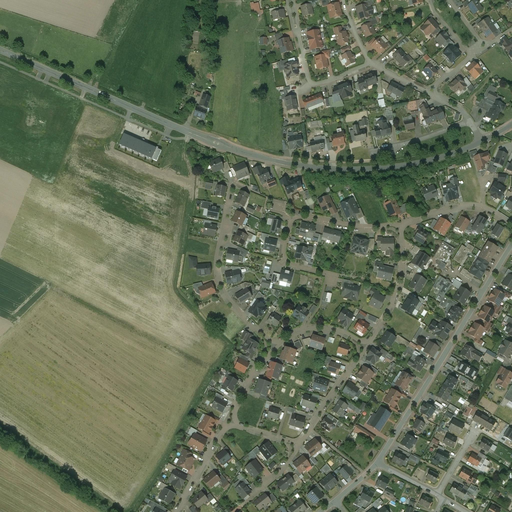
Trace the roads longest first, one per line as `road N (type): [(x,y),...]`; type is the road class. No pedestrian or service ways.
road 1 (tertiary): [(480,142),(388,169),(273,161),(0,50)]
road 2 (residential): [(482,290),(377,463)]
road 3 (residential): [(274,345),(220,283),(230,191)]
road 4 (residential): [(396,224),(401,278),(366,344)]
road 5 (residential): [(366,344),(297,447)]
